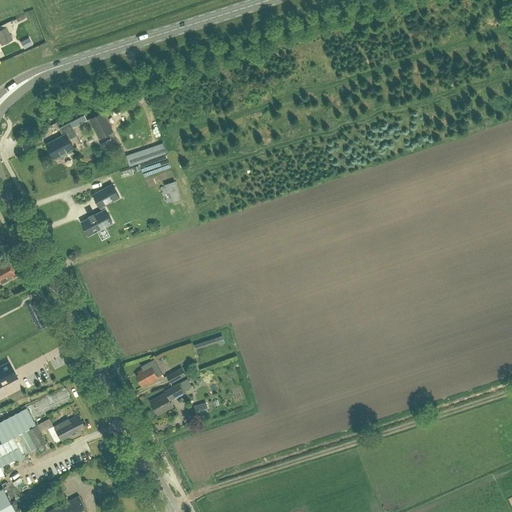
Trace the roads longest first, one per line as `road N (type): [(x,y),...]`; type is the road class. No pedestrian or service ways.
road 1 (tertiary): [(176,511),(0,182)]
road 2 (track): [(172,504),(511,391)]
road 3 (tertiary): [(36,75),(268,0)]
